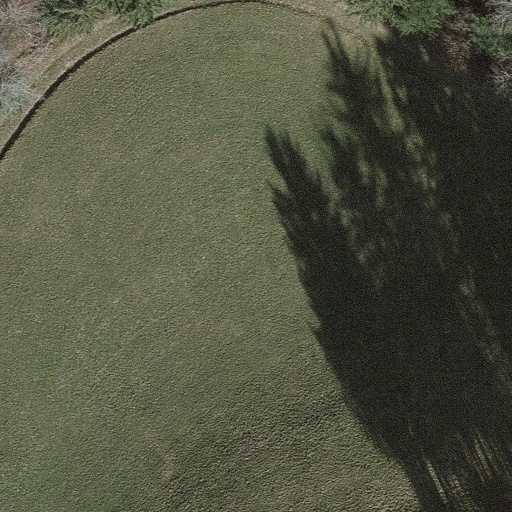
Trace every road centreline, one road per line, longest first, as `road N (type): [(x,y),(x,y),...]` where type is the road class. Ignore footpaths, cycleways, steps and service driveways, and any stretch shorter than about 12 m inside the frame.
road 1 (track): [(309,0),(391,26),(511,112)]
road 2 (track): [(0,121),(23,84),(116,13),(157,0)]
